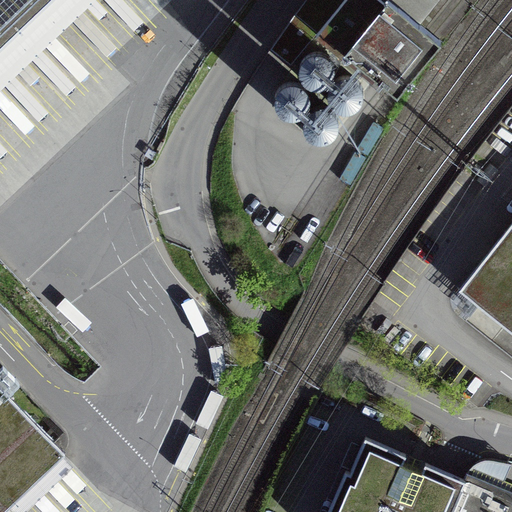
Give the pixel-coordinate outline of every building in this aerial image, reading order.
[(0,0),(0,54),(56,0),(0,0)] [(439,41),(424,29),(385,0),(312,0),(270,55),(344,113),(374,74),(398,93),(439,41)] [(385,0),(424,29),(446,0),(385,0)] [(511,327),(511,236),(467,293),(511,327)] [(0,511),(63,453),(34,423),(32,425),(8,400),(11,398),(9,396),(6,398),(0,391),(0,511)] [(334,511),(448,511),(461,483),(366,445),(334,511)] [(511,511),(511,502),(461,483),(448,511),(511,511)]
